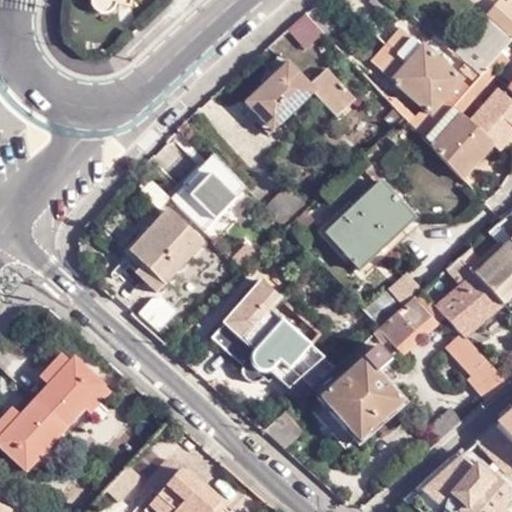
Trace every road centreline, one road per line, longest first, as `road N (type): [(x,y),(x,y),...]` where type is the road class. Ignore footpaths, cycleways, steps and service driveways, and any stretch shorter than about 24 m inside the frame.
road 1 (residential): [(4,231),(317,511)]
road 2 (tertiary): [(82,111),(134,96),(243,0)]
road 3 (residential): [(373,511),(511,392)]
road 4 (tertiary): [(17,0),(13,43),(22,70),(54,102),(82,111)]
road 5 (residential): [(82,111),(71,141),(4,231)]
